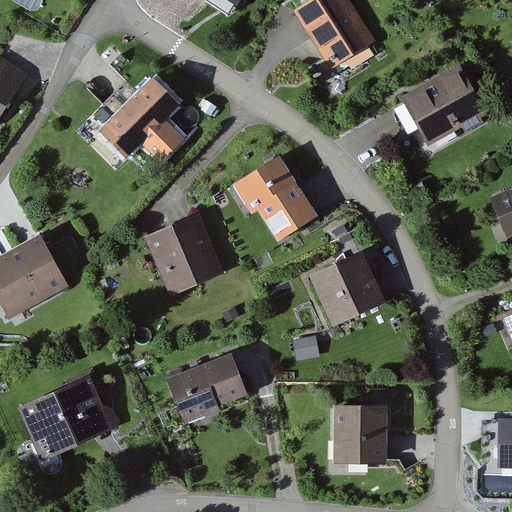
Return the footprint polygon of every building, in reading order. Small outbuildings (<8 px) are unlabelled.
[(350,0),(316,0),(296,13),(334,71),(378,42),(350,0)] [(0,116),(27,76),(0,58),(0,116)] [(463,64),(404,97),(430,145),(490,112),(463,64)] [(183,104),(156,78),(102,134),(129,159),(183,104)] [(283,157),(240,183),(257,212),(262,209),(282,240),(320,217),(283,157)] [(511,188),(492,197),(510,240),(511,238),(511,188)] [(201,216),(147,238),(171,295),(225,273),(201,216)] [(42,237),(0,259),(0,299),(11,319),(70,286),(42,237)] [(364,251),(311,277),(336,328),(389,302),(364,251)] [(511,315),(503,320),(511,341),(511,315)] [(317,337),(293,341),(296,362),(320,358),(317,337)] [(234,352),(168,380),(187,424),(253,396),(234,352)] [(91,377),(18,409),(42,463),(115,430),(91,377)] [(390,405),(336,405),(337,463),(390,463),(390,405)] [(511,418),(502,418),(502,470),(511,470),(511,418)]
